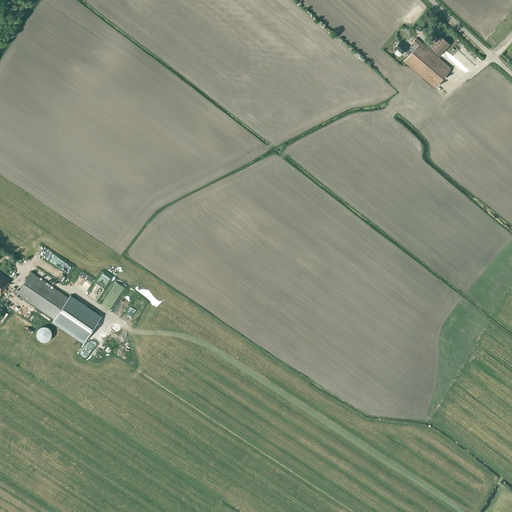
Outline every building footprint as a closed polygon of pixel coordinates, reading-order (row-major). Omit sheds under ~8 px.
[(410,32),(404,28),(397,37),(403,41),(410,32)] [(447,42),(449,39),(445,36),(443,38),(440,35),(438,39),(435,36),(430,42),(432,45),(430,47),(439,56),(450,44),(447,42)] [(404,61),(435,88),(451,69),(416,38),(412,42),(414,44),(411,46),(408,49),(407,48),(399,41),(395,47),(397,49),(395,52),(395,53),(399,56),(400,56),(402,53),(405,51),(409,55),(404,61)] [(449,57),(465,73),(472,66),(474,68),(477,64),(478,66),(482,62),(458,38),(451,45),(456,50),(449,57)] [(405,113),(408,116),(416,107),(413,105),(405,113)] [(69,297),(31,272),(17,294),(54,319),(52,322),(83,343),(101,316),(70,295),(69,297)] [(81,272),(76,280),(81,282),(82,280),(84,281),(86,279),(91,282),(93,279),(81,272)] [(7,289),(5,288),(10,280),(0,273),(0,295),(2,292),(4,293),(7,289)] [(96,282),(93,280),(84,294),(95,301),(106,283),(99,278),(96,282)] [(115,281),(100,307),(110,312),(124,286),(115,281)] [(23,314),(26,315),(25,318),(26,319),(31,311),(22,305),(16,314),(21,317),(23,314)] [(4,322),(10,310),(7,308),(1,320),(4,322)] [(52,332),(51,331),(51,330),(50,328),(49,327),(47,327),(46,326),(44,326),(43,326),(41,327),(40,327),(39,328),(38,330),(37,331),(37,332),(36,334),(37,335),(37,337),(38,338),(39,339),(40,340),(41,341),(43,341),(44,342),(46,341),(47,341),(49,340),(50,339),(51,338),(51,337),(52,335),(52,334),(52,332)]
